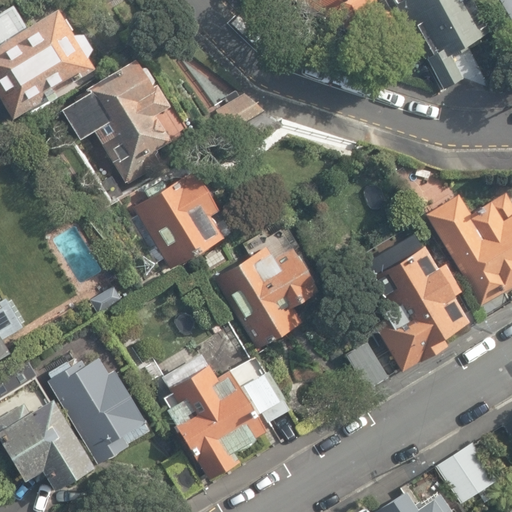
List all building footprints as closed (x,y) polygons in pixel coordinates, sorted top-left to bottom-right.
[(371,12),(373,0),(280,0),(305,22),(384,46),(387,13),(371,12)] [(490,31),(472,0),(392,0),(443,91),(463,79),(449,54),(490,31)] [(511,0),(499,0),(511,21),(511,0)] [(93,70),(53,7),(0,41),(0,104),(12,122),(93,70)] [(164,110),(133,63),(60,111),(81,143),(94,134),(129,187),(178,155),(153,118),(164,110)] [(191,169),(129,206),(168,271),(221,240),(207,217),(217,211),(191,169)] [(469,214),(454,191),(420,213),(481,308),(511,288),(511,202),(505,191),(469,214)] [(469,323),(412,231),(359,264),(416,355),(469,323)] [(274,262),(266,248),(213,278),(255,352),(307,322),(297,305),(308,299),(302,287),(308,284),(290,252),(274,262)] [(0,357),(8,353),(0,341),(23,328),(20,324),(24,321),(9,300),(6,301),(5,298),(0,301),(0,357)] [(79,361),(46,381),(97,465),(128,447),(121,436),(144,422),(113,369),(105,374),(96,358),(82,367),(79,361)] [(215,378),(206,363),(156,393),(207,479),(237,461),(231,451),(264,432),(256,418),(281,403),(264,374),(239,389),(228,371),(215,378)] [(92,468),(50,399),(29,412),(23,401),(0,415),(0,443),(23,481),(40,471),(53,492),(92,468)] [(471,442),(434,466),(459,503),(478,491),(484,502),(502,490),(495,480),(496,480),(471,442)] [(403,492),(371,511),(451,511),(437,491),(420,503),(419,501),(412,505),(403,492)]
